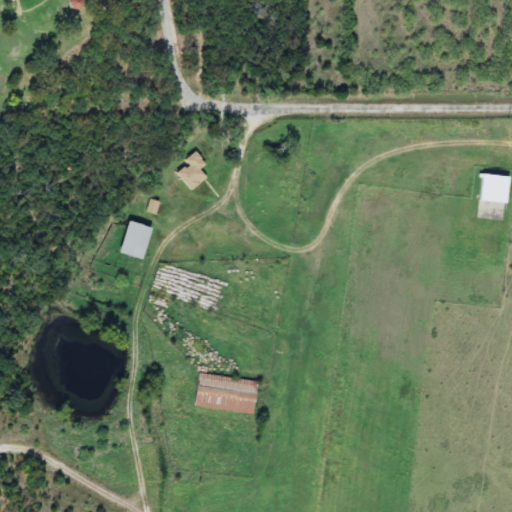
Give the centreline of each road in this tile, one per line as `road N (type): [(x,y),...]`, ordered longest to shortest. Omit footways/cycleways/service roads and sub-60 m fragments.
road 1 (residential): [(256,105),(228,195),(174,230),(144,292),(137,402),(156,511)]
road 2 (residential): [(511,107),(207,98),(192,82),(173,0)]
